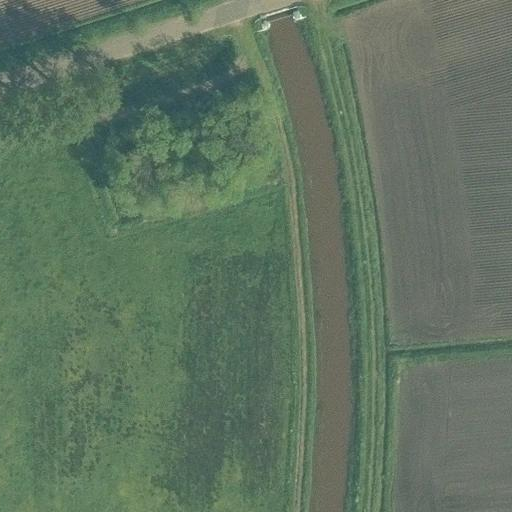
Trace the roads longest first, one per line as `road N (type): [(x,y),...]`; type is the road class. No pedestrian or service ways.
road 1 (track): [(360,511),(368,375),(363,254),(319,0)]
road 2 (track): [(292,511),(297,346),(290,247),(271,119),(236,7)]
road 3 (tertiary): [(0,82),(263,0)]
